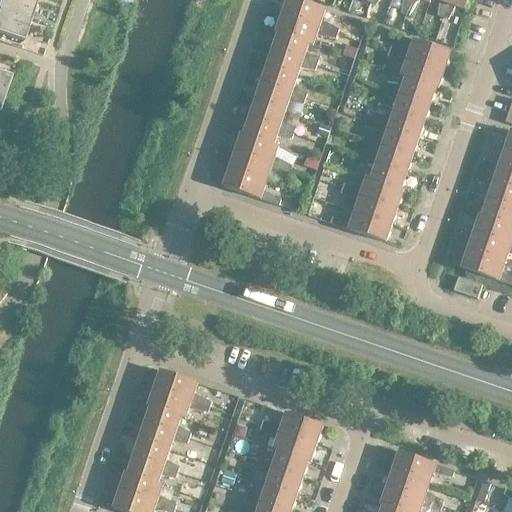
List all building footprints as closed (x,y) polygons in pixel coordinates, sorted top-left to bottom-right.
[(36,3),(28,0),(0,0),(0,11),(30,22),(36,3)] [(325,12),(290,0),(287,0),(282,17),(337,36),(339,31),(322,22),(325,12)] [(410,0),(402,0),(401,15),(405,17),(410,0)] [(410,0),(405,17),(410,18),(419,1),(429,5),(431,0),(430,0),(410,0)] [(430,0),(431,0),(439,3),(437,18),(442,19),(448,0),(430,0)] [(468,0),(448,0),(442,19),(448,21),(455,8),(465,12),(468,0)] [(30,22),(0,11),(0,34),(23,42),(30,22)] [(337,36),(282,17),(275,35),(278,36),(278,35),(308,45),(308,46),(313,48),(316,37),(335,41),(337,36)] [(278,35),(278,36),(272,52),(316,67),(318,61),(305,54),(308,46),(308,45),(278,35)] [(450,55),(413,42),(410,52),(390,49),(389,54),(444,73),(450,55)] [(347,45),(343,56),(354,60),(358,49),(347,45)] [(316,67),(272,52),(266,69),(297,79),(300,70),(315,72),(316,67)] [(444,73),(389,54),(387,58),(404,68),(401,78),(405,79),(406,78),(436,89),(436,90),(438,91),(444,73)] [(297,79),(266,69),(260,86),(305,101),(307,95),(294,88),(297,79)] [(0,109),(12,76),(0,71),(0,109)] [(406,78),(405,79),(402,88),(388,85),(386,91),(430,106),(436,90),(436,89),(406,78)] [(305,101),(260,86),(255,103),(285,113),(288,104),(303,106),(305,101)] [(430,106),(386,91),(384,96),(397,103),(394,112),(424,123),(430,106)] [(285,113),(255,103),(249,120),(293,135),(295,130),(282,123),(285,113)] [(424,123),(394,112),(391,122),(376,119),(374,125),(419,140),(424,123)] [(249,120),(243,137),(273,148),(274,147),(277,139),(291,141),(293,135),(249,120)] [(320,125),(317,134),(328,138),(331,129),(320,125)] [(419,140),(374,125),(372,130),(386,137),(382,147),(413,157),(419,140)] [(241,136),(235,154),(290,173),(292,168),(275,159),(278,148),(274,147),(273,148),(243,137),(241,136)] [(413,157),(382,147),(379,156),(364,154),(363,159),(407,174),(413,157)] [(511,153),(504,151),(499,168),(511,172),(511,153)] [(290,173),(235,154),(229,171),(266,183),(269,174),(289,177),(290,173)] [(407,174),(363,159),(361,165),(374,172),(371,180),(371,181),(401,191),(407,174)] [(306,160),(303,168),(316,173),(319,164),(306,160)] [(511,172),(499,168),(493,185),(511,191),(511,172)] [(266,183),(229,171),(223,189),(278,208),(280,202),(263,192),(266,183)] [(344,186),(342,190),(397,209),(404,191),(401,191),(371,181),(371,180),(366,179),(363,189),(344,186)] [(511,191),(493,185),(487,202),(511,210),(511,191)] [(397,209),(342,190),(340,195),(358,204),(354,213),(392,226),(397,209)] [(511,210),(487,202),(481,218),(481,219),(511,229),(511,228),(511,210)] [(392,226),(354,213),(351,223),(332,219),(330,225),(386,244),(392,226)] [(479,217),(473,235),(511,248),(511,228),(511,229),(481,219),(481,218),(479,217)] [(511,248),(473,235),(467,252),(505,265),(508,256),(511,256),(511,248)] [(505,265),(467,252),(461,270),(511,287),(511,279),(502,274),(505,265)] [(458,279),(453,293),(477,301),(482,287),(458,279)] [(197,385),(160,372),(154,390),(209,409),(211,405),(194,395),(197,385)] [(209,409),(154,390),(148,408),(150,409),(150,408),(181,419),(180,419),(185,421),(189,411),(208,414),(209,409)] [(150,408),(150,409),(145,425),(189,440),(191,435),(178,428),(180,419),(181,419),(150,408)] [(323,428),(285,415),(282,426),(263,422),(261,427),(317,446),(323,428)] [(189,440),(145,425),(139,442),(169,453),(172,443),(187,446),(189,440)] [(237,425),(233,437),(244,440),(248,429),(237,425)] [(317,446),(261,427),(259,432),(277,441),(273,451),(278,453),(278,452),(309,462),(308,463),(310,464),(317,446)] [(169,453),(139,442),(133,459),(177,474),(179,469),(166,462),(169,453)] [(278,452),(278,453),(275,461),(260,459),(258,464),(303,479),(308,463),(309,462),(278,452)] [(454,473),(398,454),(392,472),(429,485),(433,475),(452,479),(454,473)] [(133,459),(127,475),(127,476),(158,487),(158,486),(161,477),(175,480),(177,474),(133,459)] [(303,479),(258,464),(257,470),(269,477),(266,486),(297,496),(303,479)] [(225,472),(221,483),(233,487),(237,476),(225,472)] [(429,485),(392,472),(386,489),(442,508),(444,503),(426,494),(429,485)] [(125,475),(119,492),(175,511),(176,507),(159,498),(162,487),(158,486),(158,487),(127,476),(127,475),(125,475)] [(482,483),(477,499),(485,502),(490,486),(482,483)] [(291,511),(297,496),(266,486),(263,495),(249,493),(247,498),(287,511),(291,511)] [(440,511),(442,508),(386,489),(380,507),(383,508),(383,507),(397,511),(420,511),(421,509),(437,511),(440,511)] [(511,492),(505,490),(503,496),(511,500),(511,492)] [(174,511),(175,511),(119,492),(113,510),(117,511),(174,511)] [(287,511),(247,498),(245,504),(258,511),(257,511),(287,511)]
